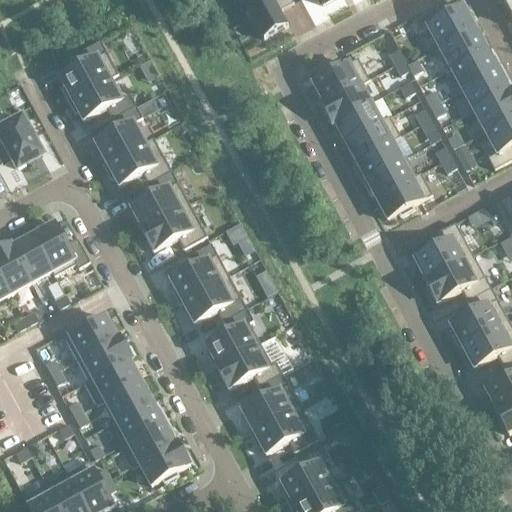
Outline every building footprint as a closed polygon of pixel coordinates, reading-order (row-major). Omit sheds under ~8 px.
[(241,0),(264,42),(288,29),(280,14),(294,7),(290,0),(241,0)] [(318,0),(323,8),(338,0),(318,0)] [(511,0),(503,0),(511,16),(511,0)] [(464,10),(428,30),(440,52),(476,32),(464,10)] [(476,32),(440,52),(451,73),(488,53),(476,32)] [(110,82),(99,61),(107,57),(101,45),(78,58),(84,68),(60,81),(65,91),(62,93),(69,106),(73,104),(72,103),(110,82)] [(488,53),(451,73),(463,94),(503,72),(495,59),(492,61),(488,53)] [(399,54),(390,59),(396,69),(405,64),(399,54)] [(358,63),(313,87),(325,108),(361,88),(369,84),(358,63)] [(405,64),(396,69),(401,80),(411,75),(408,69),(405,64)] [(418,64),(408,69),(411,75),(414,80),(424,74),(418,64)] [(503,72),(463,94),(474,115),(511,95),(506,87),(510,86),(503,72)] [(130,98),(122,103),(110,82),(72,103),(73,104),(84,125),(108,112),(113,123),(137,110),(130,98)] [(410,86),(401,91),(406,102),(416,97),(410,86)] [(325,108),(322,109),(333,128),(335,127),(372,107),(361,88),(325,108)] [(511,94),(511,95),(474,115),(486,136),(511,121),(511,94)] [(435,96),(425,101),(431,112),(441,106),(435,96)] [(441,106),(431,112),(437,122),(447,117),(441,106)] [(372,107),(335,127),(345,146),(382,126),(372,107)] [(146,147),(135,127),(143,122),(137,110),(113,123),(119,133),(96,146),(107,167),(108,168),(146,147)] [(425,113),(415,119),(421,129),(431,124),(425,113)] [(0,138),(2,141),(0,142),(0,163),(2,167),(12,161),(19,172),(43,159),(23,121),(0,133),(0,138)] [(382,126),(345,146),(356,165),(392,145),(401,140),(390,121),(382,126)] [(511,121),(486,136),(498,158),(511,150),(511,121)] [(431,124),(421,129),(427,140),(437,134),(431,124)] [(458,138),(448,143),(454,154),(464,148),(458,138)] [(392,145),(356,165),(366,184),(403,164),(392,145)] [(166,164),(157,168),(146,147),(108,168),(107,167),(104,169),(111,182),(114,180),(120,190),(143,178),(149,188),(172,176),(166,164)] [(464,150),(455,155),(460,164),(470,159),(464,150)] [(446,151),(436,156),(442,167),(452,162),(446,151)] [(403,164),(366,184),(376,203),(417,181),(407,162),(403,164)] [(452,162),(442,167),(448,178),(457,172),(452,162)] [(170,192),(179,187),(172,176),(149,188),(155,199),(131,212),(143,233),(143,234),(182,213),(170,192)] [(417,181),(376,203),(388,224),(433,199),(422,178),(417,181)] [(494,206),(468,221),(474,232),(491,223),(494,229),(503,224),(494,206)] [(185,253),(208,241),(201,229),(193,233),(182,213),(143,234),(143,233),(142,233),(154,256),(179,243),(185,253)] [(76,264),(56,227),(34,239),(54,276),(76,264)] [(438,250),(415,263),(427,285),(465,264),(474,260),(462,239),(456,227),(433,240),(438,250)] [(12,251),(32,288),(54,276),(34,239),(13,250),(12,251)] [(0,278),(11,299),(32,288),(12,251),(13,250),(12,248),(0,254),(0,278)] [(218,260),(212,248),(189,260),(194,271),(171,284),(176,294),(173,296),(180,309),(184,307),(183,306),(221,285),(210,264),(218,260)] [(427,285),(426,286),(438,308),(463,295),(468,305),(491,293),(485,281),(474,260),(465,264),(427,285)] [(0,305),(11,299),(0,278),(0,305)] [(247,313),(241,301),(232,306),(221,285),(183,306),(184,307),(195,328),(219,315),(224,326),(247,313)] [(71,308),(81,302),(77,293),(66,299),(71,308)] [(474,316),(451,329),(455,337),(452,339),(459,353),(463,351),(501,330),(509,325),(498,304),(491,293),(468,305),(474,316)] [(56,305),(60,313),(71,308),(66,299),(56,305)] [(257,350),(246,330),(254,325),(247,313),(224,326),(230,336),(207,349),(218,370),(219,371),(257,350)] [(29,331),(39,325),(34,316),(24,322),(29,331)] [(74,332),(63,338),(78,365),(82,363),(119,343),(118,342),(107,321),(95,327),(93,323),(80,331),(82,334),(77,337),(74,332)] [(13,328),(18,336),(29,331),(24,322),(13,328)] [(501,330),(463,351),(475,373),(498,360),(504,370),(511,366),(511,330),(509,325),(501,330)] [(119,343),(82,363),(94,384),(130,364),(131,365),(133,363),(120,340),(118,342),(119,343)] [(283,378),(277,366),(268,371),(257,350),(219,371),(218,370),(217,371),(230,394),(254,380),(260,391),(283,378)] [(55,364),(46,369),(52,379),(61,374),(55,364)] [(130,364),(94,384),(105,405),(142,385),(131,365),(130,364)] [(510,381),(486,394),(498,416),(511,408),(511,366),(504,370),(510,381)] [(52,379),(58,390),(66,385),(61,374),(52,379)] [(281,395),(290,390),(283,378),(260,391),(266,402),(242,414),(254,435),(254,437),(293,416),(281,395)] [(153,406),(142,385),(105,405),(117,426),(153,406)] [(75,421),(84,416),(78,406),(69,411),(75,421)] [(168,425),(161,412),(158,414),(153,406),(117,426),(128,447),(168,425)] [(511,408),(498,416),(497,417),(509,439),(511,437),(511,408)] [(81,432),(89,427),(84,416),(75,421),(81,432)] [(296,456),(319,444),(312,432),(304,436),(293,416),(254,437),(254,435),(250,437),(257,450),(261,449),(266,459),(290,446),(296,456)] [(344,418),(323,429),(330,442),(351,431),(344,418)] [(172,440),(175,438),(168,425),(128,447),(140,468),(176,448),(176,447),(172,440)] [(69,428),(59,434),(64,444),(74,438),(69,428)] [(339,440),(329,446),(332,452),(343,447),(339,440)] [(177,476),(191,469),(178,446),(176,447),(176,448),(140,468),(152,490),(163,484),(165,487),(179,480),(177,476)] [(32,461),(42,455),(37,447),(27,452),(32,461)] [(96,464),(105,460),(99,449),(90,454),(96,464)] [(321,467),(329,463),(323,451),(300,463),(305,474),(282,487),(293,508),(294,509),(332,488),(321,467)] [(16,458),(21,467),(32,461),(27,452),(16,458)] [(111,483),(105,473),(97,478),(102,488),(111,483)] [(72,486),(86,511),(111,511),(115,510),(108,499),(102,488),(97,478),(95,474),(72,486)] [(108,499),(117,494),(111,483),(102,488),(108,499)] [(51,497),(59,511),(86,511),(72,486),(51,497)] [(356,511),(352,504),(343,509),(332,488),(294,509),(293,508),(290,510),(290,511),(356,511)] [(29,509),(30,511),(59,511),(51,497),(29,509)]
